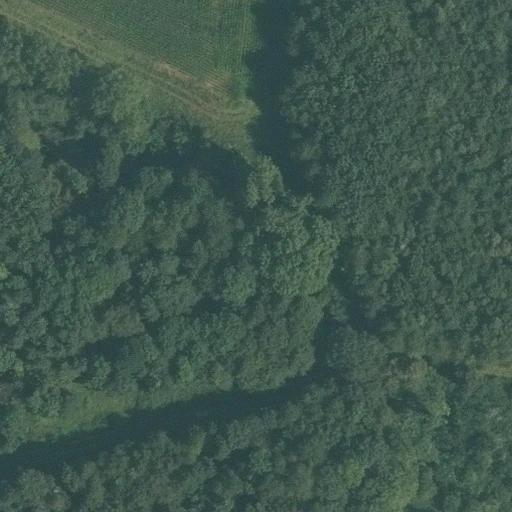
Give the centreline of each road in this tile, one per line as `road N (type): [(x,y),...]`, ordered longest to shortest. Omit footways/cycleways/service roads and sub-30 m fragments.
road 1 (track): [(0,463),(379,363),(321,221)]
road 2 (track): [(286,0),(277,106),(286,157),(321,221)]
road 3 (track): [(511,379),(379,363)]
